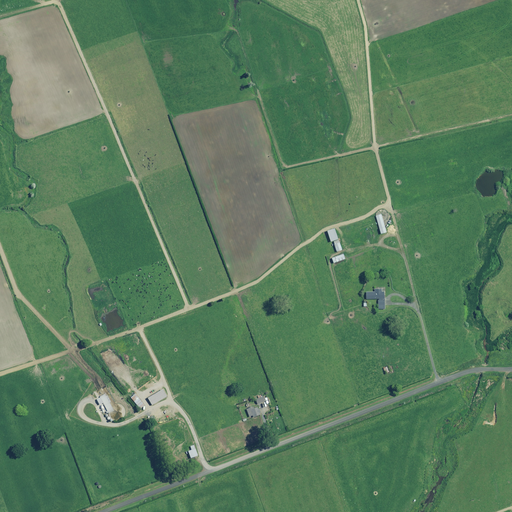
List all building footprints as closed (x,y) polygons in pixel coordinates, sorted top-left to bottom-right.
[(386,232),(381,214),(376,216),(381,234),(386,232)] [(338,239),(335,229),(327,231),(331,242),(338,239)] [(342,250),(339,240),(333,242),(337,252),(342,250)] [(345,259),(343,254),(332,258),(334,263),(345,259)] [(381,289),(375,289),(375,292),(366,292),(366,299),(378,299),(378,309),(384,309),(384,292),(381,292),(381,289)] [(161,399),(153,387),(150,388),(157,399),(153,401),(155,403),(161,399)] [(114,411),(105,394),(96,399),(99,405),(103,403),(109,413),(114,411)] [(144,405),(135,394),(131,398),(140,409),(144,405)] [(254,408),(253,407),(246,409),(249,417),(253,415),(253,417),(260,415),(258,407),(254,408)] [(198,456),(194,445),(191,447),(192,450),(188,451),(191,458),(198,456)]
